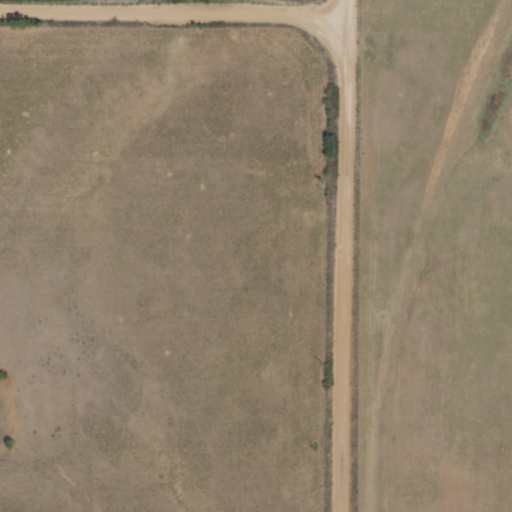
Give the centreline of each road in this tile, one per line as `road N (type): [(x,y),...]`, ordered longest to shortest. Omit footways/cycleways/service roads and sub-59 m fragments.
road 1 (residential): [(341,511),(344,0)]
road 2 (residential): [(344,10),(0,9)]
